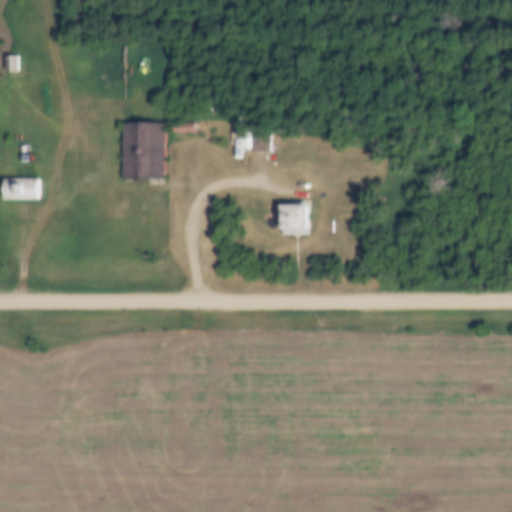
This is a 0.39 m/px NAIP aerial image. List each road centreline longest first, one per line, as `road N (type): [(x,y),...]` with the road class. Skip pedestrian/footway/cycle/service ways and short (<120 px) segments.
road 1 (residential): [(511,303),(0,303)]
road 2 (track): [(41,0),(47,59),(99,175),(119,190),(214,188)]
road 3 (track): [(21,304),(19,256),(30,233),(93,164)]
